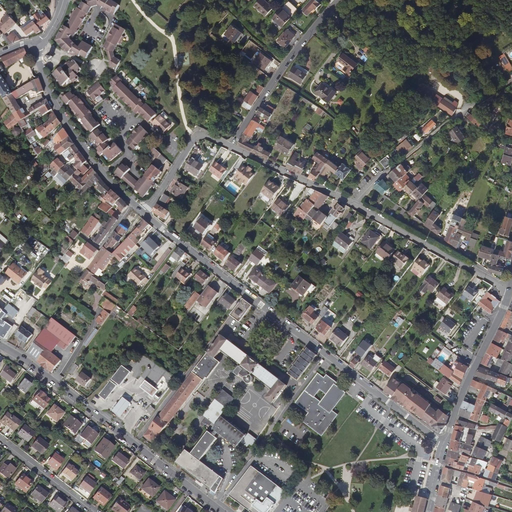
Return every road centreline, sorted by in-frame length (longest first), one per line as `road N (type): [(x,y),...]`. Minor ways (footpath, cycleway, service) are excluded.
road 1 (residential): [(142,212),(443,442)]
road 2 (residential): [(228,145),(509,289)]
road 3 (residential): [(0,346),(189,487)]
road 4 (residential): [(31,42),(60,116),(132,203)]
road 5 (unclassified): [(333,5),(228,145)]
road 6 (residential): [(509,289),(443,442)]
road 7 (residential): [(142,212),(198,132),(228,145)]
